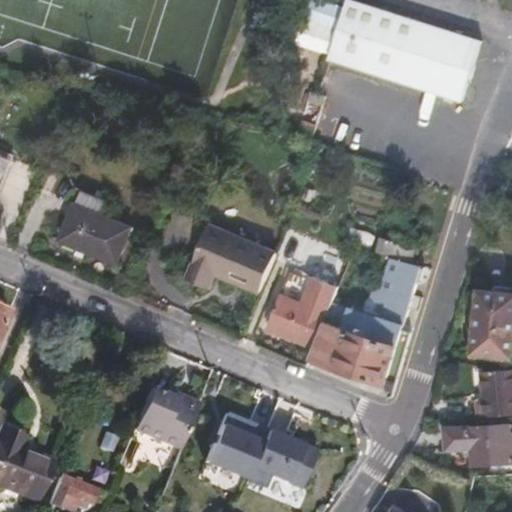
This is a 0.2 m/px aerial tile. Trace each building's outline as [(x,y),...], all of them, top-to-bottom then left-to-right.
[(483,40),(355,0),(348,0),(346,5),(341,4),(325,54),(330,56),(329,60),(464,102),(483,40)] [(319,105),(322,95),(306,90),(305,94),(303,100),(319,105)] [(308,136),(311,124),(297,120),(293,132),(308,136)] [(13,160),(2,156),(0,161),(0,173),(6,176),(13,160)] [(72,201),(107,215),(112,204),(77,189),(72,201)] [(128,224),(107,215),(72,201),(56,237),(112,261),(128,224)] [(241,282),(259,290),(275,250),(206,222),(183,277),(207,286),(215,266),(243,277),(241,282)] [(369,249),(373,238),(366,236),(367,234),(347,228),(342,242),(351,245),(360,246),(369,249)] [(386,253),(406,259),(410,243),(374,233),(373,238),(369,249),(386,253)] [(360,246),(351,245),(344,262),(354,265),(360,246)] [(390,385),(408,325),(398,322),(418,263),(406,259),(386,253),(376,282),(368,280),(357,310),(329,299),(323,312),(310,346),(305,357),(390,385)] [(308,278),(298,302),(323,312),(333,287),(308,278)] [(264,328),(310,346),(323,312),(298,302),(277,294),(264,328)] [(511,304),(483,302),(474,363),(511,367),(511,304)] [(211,407),(225,375),(208,368),(195,400),(211,407)] [(478,425),(511,423),(511,378),(480,382),(482,407),(477,408),(478,425)] [(191,409),(195,400),(164,387),(160,395),(191,409)] [(174,447),(191,409),(160,395),(145,389),(128,427),(174,447)] [(225,414),(204,465),(299,502),(321,448),(268,427),(267,430),(225,414)] [(0,490),(30,503),(46,465),(12,451),(18,438),(0,430),(0,418),(1,416),(0,415),(0,490)] [(470,456),(471,474),(511,470),(511,432),(442,438),(443,458),(470,456)] [(55,474),(43,501),(66,511),(71,498),(84,504),(91,489),(55,474)] [(253,511),(262,491),(226,476),(215,502),(231,508),(229,511),(253,511)]
